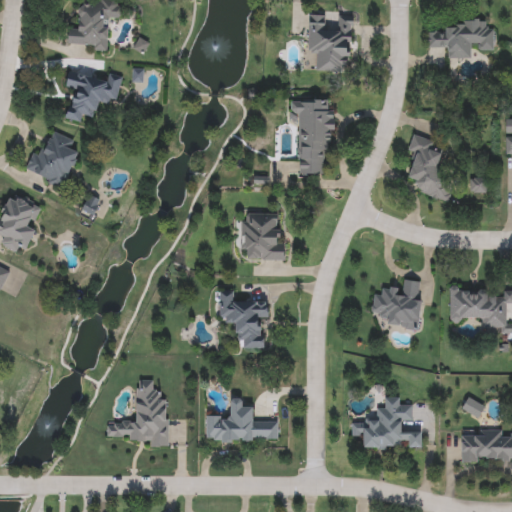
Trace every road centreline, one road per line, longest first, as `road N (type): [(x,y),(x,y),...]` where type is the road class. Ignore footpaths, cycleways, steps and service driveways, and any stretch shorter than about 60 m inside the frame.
road 1 (residential): [(402,0),(394,96),(319,325),(315,485)]
road 2 (residential): [(0,486),(360,487),(488,511)]
road 3 (residential): [(358,212),(423,238),(511,239)]
